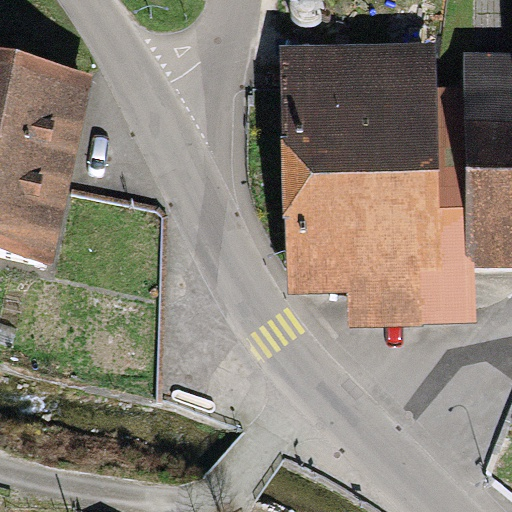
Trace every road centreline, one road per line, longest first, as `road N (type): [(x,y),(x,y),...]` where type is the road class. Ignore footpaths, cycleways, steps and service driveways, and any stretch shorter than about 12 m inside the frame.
road 1 (secondary): [(375,442),(271,331),(140,91)]
road 2 (residential): [(375,442),(511,344)]
road 3 (residential): [(140,91),(195,71),(219,40),(234,0)]
